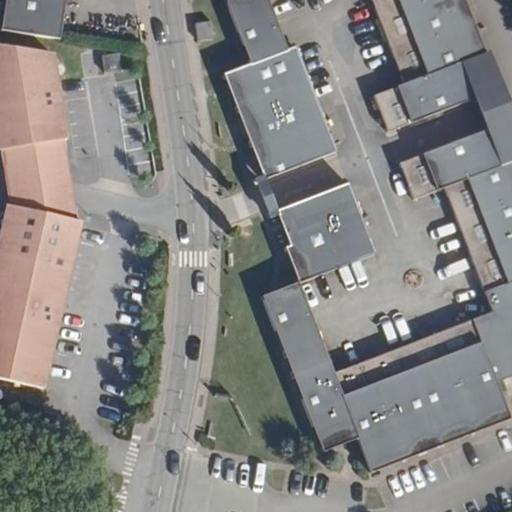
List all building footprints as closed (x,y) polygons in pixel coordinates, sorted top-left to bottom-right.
[(0,0),(0,31),(62,40),(68,0),(64,0),(0,0)] [(261,0),(234,0),(218,7),(235,57),(281,41),(261,0)] [(386,129),(470,96),(484,90),(470,57),(482,52),(461,0),(367,0),(401,85),(373,97),(386,129)] [(214,40),(210,21),(195,24),(198,43),(214,40)] [(60,57),(0,44),(0,151),(51,145),(65,143),(70,143),(60,57)] [(293,45),(287,48),(251,62),(221,73),(262,178),(334,150),(293,45)] [(122,75),(121,59),(105,59),(106,76),(122,75)] [(498,125),(484,90),(470,96),(484,131),(498,125)] [(498,125),(484,131),(399,164),(413,198),(441,187),(489,308),(334,371),(298,281),(263,295),(326,451),(359,437),(372,470),(511,415),(497,378),(511,371),(511,158),(511,159),(498,125)] [(65,143),(51,145),(7,150),(9,179),(11,208),(75,221),(71,194),(65,143)] [(284,248),(298,281),(374,251),(347,184),(276,212),(290,246),(284,248)] [(11,208),(6,207),(0,237),(0,382),(44,392),(80,222),(75,221),(11,208)]
